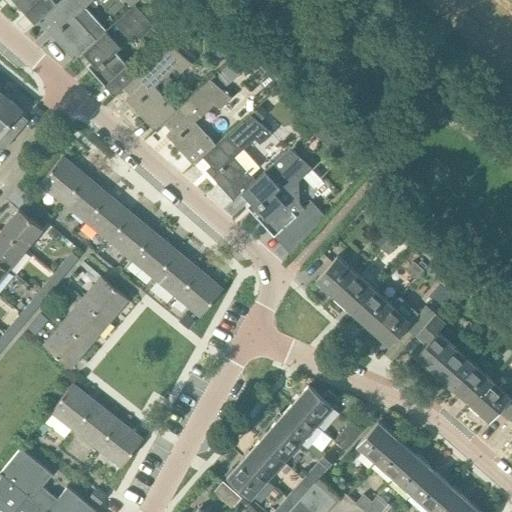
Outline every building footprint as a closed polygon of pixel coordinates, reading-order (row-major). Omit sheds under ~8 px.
[(57,4),(56,4),(52,0),(13,0),(35,24),(44,16),(57,4)] [(97,39),(96,39),(76,16),(93,0),(97,0),(101,4),(104,0),(60,0),(56,4),(57,4),(44,16),(51,24),(47,28),(75,60),(84,52),(97,39)] [(137,74),(116,51),(121,46),(134,34),(140,39),(153,27),(152,26),(154,25),(135,4),(96,39),(97,39),(84,52),(91,60),(87,64),(115,95),(124,87),(124,86),(137,74)] [(177,109),(176,109),(155,86),(175,68),(180,73),(192,62),(171,43),(137,74),(124,86),(124,87),(131,95),(127,99),(155,130),(164,122),(163,121),(177,109)] [(219,74),(217,76),(226,86),(229,84),(242,72),(232,62),(219,74)] [(203,157),(216,144),(196,121),(215,103),(220,108),(233,97),(226,91),(211,78),(176,109),(177,109),(163,121),(164,122),(171,130),(167,134),(195,165),(203,157)] [(0,95),(0,148),(3,151),(28,120),(19,112),(22,109),(2,93),(0,95)] [(261,104),(252,114),(260,121),(268,111),(261,104)] [(256,180),(256,179),(235,156),(255,138),(260,143),(272,132),(260,121),(252,114),(251,113),(216,144),(203,157),(211,165),(206,169),(234,200),(243,192),(256,180)] [(322,118),(311,130),(340,158),(351,147),(322,118)] [(243,192),(251,200),(246,204),(274,236),(304,208),(299,202),(298,180),(312,167),(291,148),(256,179),(256,180),(243,192)] [(62,201),(86,175),(63,155),(40,183),(62,201)] [(85,221),(109,194),(86,175),(62,201),(85,221)] [(108,239),(131,212),(109,194),(85,221),(108,239)] [(3,228),(26,247),(42,228),(19,208),(3,228)] [(130,258),(155,232),(131,212),(108,239),(130,258)] [(0,260),(9,268),(26,247),(3,228),(0,231),(0,260)] [(379,247),(387,238),(378,230),(370,239),(379,247)] [(156,279),(179,252),(155,232),(130,258),(156,279)] [(387,238),(379,247),(388,255),(396,246),(387,238)] [(55,272),(62,277),(78,258),(72,252),(55,272)] [(178,297),(203,271),(179,252),(156,279),(178,297)] [(351,277),(356,272),(337,255),(315,280),(334,297),(351,277)] [(0,278),(9,268),(0,260),(0,278)] [(416,279),(423,271),(413,262),(406,271),(416,279)] [(203,271),(178,297),(200,316),(223,288),(203,271)] [(45,297),(62,277),(55,272),(38,292),(45,297)] [(369,293),(374,288),(356,272),(351,277),(334,297),(352,313),(369,293)] [(82,299),(110,322),(129,299),(101,276),(82,299)] [(387,310),(392,304),(374,288),(369,293),(352,313),(370,329),(387,310)] [(28,318),(45,297),(38,292),(22,312),(28,318)] [(90,344),(110,322),(82,299),(63,321),(90,344)] [(434,316),(436,314),(426,305),(411,321),(392,304),(387,310),(370,329),(389,346),(405,328),(415,336),(416,335),(434,316)] [(13,336),(28,318),(22,312),(6,330),(13,336)] [(41,313),(37,318),(44,324),(49,319),(41,313)] [(186,313),(178,321),(189,330),(196,322),(186,313)] [(445,360),(456,347),(437,331),(446,323),(436,314),(434,316),(416,335),(415,336),(425,345),(415,356),(417,357),(416,361),(422,366),(426,366),(434,372),(445,360)] [(71,368),(90,344),(63,321),(43,344),(71,368)] [(491,346),(499,337),(490,329),(481,338),(491,346)] [(0,351),(13,336),(6,330),(0,337),(0,351)] [(499,337),(491,346),(500,354),(508,345),(499,337)] [(463,377),(474,363),(456,347),(445,360),(434,372),(452,389),(463,377)] [(481,393),(493,380),(474,363),(463,377),(452,389),(470,405),(481,393)] [(511,394),(511,396),(493,380),(481,393),(470,405),(489,421),(499,411),(509,419),(511,415),(511,394)] [(75,430),(97,402),(73,383),(51,411),(75,430)] [(292,402),(317,424),(339,399),(328,389),(322,396),(308,384),(292,402)] [(75,430),(97,448),(120,420),(97,402),(75,430)] [(301,442),(317,424),(292,402),(276,421),(301,442)] [(120,420),(97,448),(121,466),(143,438),(120,420)] [(375,462),(397,436),(378,420),(356,445),(375,462)] [(284,461),(301,442),(276,421),(259,439),(284,461)] [(43,422),(38,429),(44,434),(49,426),(43,422)] [(345,449),(361,431),(351,422),(334,440),(345,449)] [(393,478),(416,453),(397,436),(375,462),(393,478)] [(268,479),(284,461),(259,439),(243,457),(268,479)] [(313,444),(308,449),(319,459),(324,453),(313,444)] [(57,498),(42,486),(53,473),(20,446),(0,470),(0,472),(3,475),(0,477),(0,511),(99,511),(68,486),(57,498)] [(328,450),(319,461),(328,468),(328,469),(338,458),(328,450)] [(412,494),(434,469),(416,453),(393,478),(412,494)] [(251,498),(268,479),(243,457),(227,476),(251,498)] [(319,461),(314,466),(323,473),(325,472),(328,468),(319,461)] [(430,510),(452,485),(434,469),(412,494),(430,510)] [(313,486),(333,504),(344,491),(325,472),(323,473),(312,485),(313,486)] [(303,478),(298,484),(306,492),(307,491),(311,487),(312,485),(303,478)] [(232,508),(242,497),(223,480),(213,491),(232,508)] [(311,487),(307,491),(328,509),(333,505),(333,504),(313,486),(312,485),(311,487)] [(431,511),(461,511),(470,502),(452,485),(430,510),(431,511)] [(97,487),(89,497),(100,505),(107,495),(97,487)] [(306,492),(300,500),(313,511),(326,511),(328,509),(307,491),(306,492)] [(365,510),(372,502),(363,494),(356,502),(365,510)] [(287,496),(280,504),(289,511),(292,509),(296,504),(287,496)] [(296,504),(292,509),(295,511),(313,511),(300,500),(296,504)] [(372,502),(365,510),(367,511),(379,511),(381,510),(372,502)] [(481,511),(470,502),(461,511),(481,511)]
